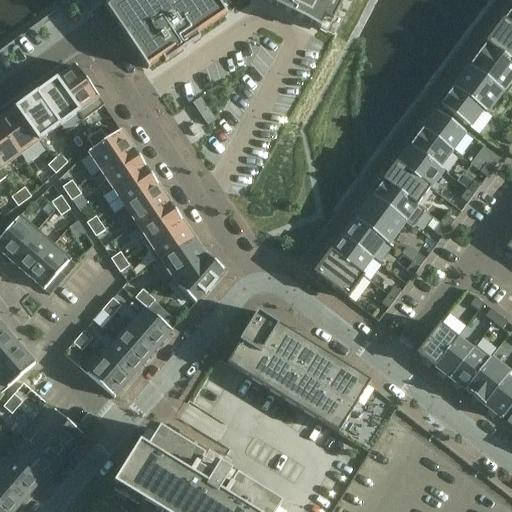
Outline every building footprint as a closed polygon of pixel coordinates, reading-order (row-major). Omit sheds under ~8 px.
[(106,6),(104,7),(124,36),(140,58),(148,70),(149,69),(162,60),(165,64),(183,51),(184,51),(183,50),(181,46),(190,41),(192,44),(192,45),(193,44),(200,40),(197,36),(225,17),(226,17),(227,16),(221,7),(230,0),(115,0),(106,6)] [(260,0),(326,35),(344,0),(352,0),(353,0),(352,0),(260,0)] [(511,28),(504,22),(486,45),(511,64),(511,28)] [(511,64),(486,45),(469,68),(502,93),(502,94),(506,97),(511,87),(511,64)] [(104,107),(75,68),(55,82),(78,114),(77,115),(83,122),(104,107)] [(469,68),(453,89),(483,111),(482,112),(486,114),(502,94),(502,93),(469,68)] [(36,97),(59,128),(77,115),(78,114),(55,82),(36,97)] [(483,111),(453,89),(440,107),(469,129),(482,112),(483,111)] [(16,111),(39,142),(59,128),(36,97),(16,111)] [(0,122),(0,128),(20,156),(39,142),(16,111),(0,122)] [(436,113),(422,131),(452,153),(465,135),(436,113)] [(0,169),(0,171),(1,170),(20,156),(0,128),(0,169)] [(101,131),(94,136),(100,145),(107,141),(101,131)] [(452,153),(422,131),(410,148),(439,170),(452,153)] [(88,154),(101,173),(133,151),(120,132),(88,154)] [(87,140),(93,150),(100,145),(94,136),(87,140)] [(410,148),(397,165),(430,190),(443,172),(439,170),(410,148)] [(101,173),(113,191),(146,169),(133,151),(101,173)] [(61,170),(67,164),(60,156),(54,161),(61,170)] [(54,161),(48,167),(55,175),(61,170),(54,161)] [(397,165),(384,183),(417,207),(430,190),(397,165)] [(486,165),(479,173),(487,179),(493,170),(486,165)] [(146,169),(113,191),(125,209),(157,187),(158,187),(146,169)] [(76,189),(72,182),(62,189),(67,196),(76,189)] [(473,182),(467,191),(474,196),(480,187),(473,182)] [(384,183),(372,198),(405,223),(405,224),(412,229),(425,212),(417,207),(384,183)] [(157,187),(125,209),(137,227),(169,205),(167,201),(157,187)] [(25,203),(31,198),(24,189),(18,194),(25,203)] [(67,196),(71,202),(81,196),(76,189),(67,196)] [(467,191),(460,199),(467,204),(474,196),(467,191)] [(18,194),(11,199),(18,208),(25,203),(18,194)] [(66,204),(61,197),(51,204),(56,211),(66,204)] [(372,198),(355,221),(384,243),(388,246),(405,224),(405,223),(372,198)] [(56,211),(61,217),(70,211),(66,204),(56,211)] [(169,205),(137,227),(148,244),(149,245),(181,223),(182,223),(170,205),(169,205)] [(38,232),(21,217),(0,240),(0,253),(10,263),(38,232)] [(447,217),(441,225),(448,231),(454,222),(447,217)] [(101,225),(96,218),(86,225),(91,231),(101,225)] [(355,221),(342,238),(371,260),(384,243),(355,221)] [(83,230),(78,223),(69,229),(73,236),(83,230)] [(181,223),(149,245),(148,244),(144,246),(156,264),(157,265),(193,241),(181,223)] [(91,231),(96,238),(105,232),(101,225),(91,231)] [(441,225),(434,234),(441,239),(448,231),(441,225)] [(54,246),(38,232),(10,263),(27,277),(54,246)] [(342,238),(331,254),(360,276),(360,275),(371,260),(342,238)] [(165,287),(173,281),(205,258),(193,241),(157,265),(156,264),(152,267),(165,287)] [(27,277),(44,292),(71,261),(54,246),(27,277)] [(125,261),(120,254),(111,260),(115,267),(125,261)] [(360,276),(331,254),(314,276),(347,300),(364,278),(360,275),(360,276)] [(418,255),(412,264),(419,269),(426,260),(418,255)] [(206,257),(205,258),(173,281),(178,288),(177,290),(195,305),(204,295),(205,296),(216,283),(215,282),(224,272),(206,257)] [(125,261),(115,267),(120,274),(129,268),(125,261)] [(412,264),(406,272),(413,278),(419,269),(412,264)] [(394,288),(388,296),(395,302),(401,293),(394,288)] [(149,297),(143,291),(135,300),(141,305),(149,297)] [(388,296),(381,305),(388,310),(395,302),(388,296)] [(141,305),(147,311),(155,302),(149,297),(141,305)] [(475,299),(470,306),(479,313),(484,306),(475,299)] [(107,306),(116,314),(121,307),(112,300),(107,306)] [(110,320),(116,314),(107,306),(102,312),(110,320)] [(144,309),(129,326),(157,350),(172,333),(144,309)] [(491,311),(485,318),(494,324),(499,317),(491,311)] [(227,365),(226,366),(338,435),(352,412),(356,407),(370,383),(258,313),(239,343),(240,344),(227,365)] [(499,317),(494,324),(502,331),(508,324),(499,317)] [(129,326),(115,342),(143,366),(157,350),(129,326)] [(417,355),(435,369),(457,340),(439,326),(417,355)] [(0,337),(0,366),(20,349),(6,332),(0,337)] [(84,332),(78,339),(87,346),(93,340),(84,332)] [(73,345),(82,352),(87,346),(78,339),(73,345)] [(435,369),(450,381),(472,352),(472,351),(457,340),(435,369)] [(115,342),(102,358),(101,359),(129,383),(143,366),(115,342)] [(450,381),(465,392),(490,360),(475,347),(472,351),(472,352),(450,381)] [(0,396),(35,366),(20,349),(0,366),(0,396)] [(114,400),(129,383),(101,359),(102,358),(95,352),(79,369),(114,400)] [(465,392),(484,407),(506,378),(507,379),(510,375),(490,360),(465,392)] [(511,407),(511,382),(507,379),(506,378),(484,407),(502,421),(511,407)] [(14,396),(9,402),(17,410),(23,403),(14,396)] [(12,416),(17,410),(9,402),(3,408),(12,416)] [(32,423),(67,453),(82,436),(47,406),(32,423)] [(53,469),(67,453),(32,423),(18,439),(53,469)] [(139,447),(114,488),(152,511),(277,511),(281,507),(159,431),(146,452),(139,447)] [(39,486),(53,469),(18,439),(4,455),(39,486)] [(0,480),(25,502),(39,486),(4,455),(0,459),(0,480)] [(0,509),(3,511),(15,511),(25,502),(0,480),(0,509)]
